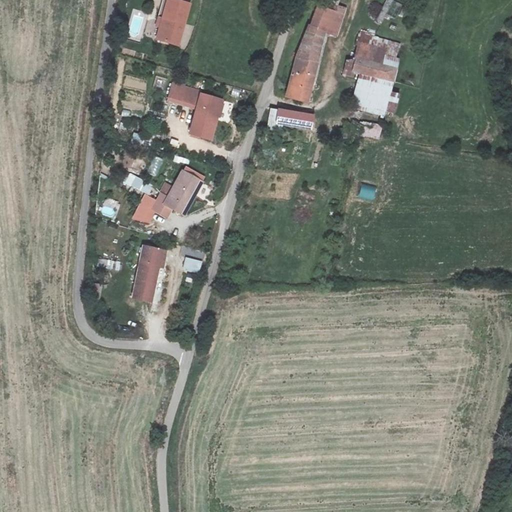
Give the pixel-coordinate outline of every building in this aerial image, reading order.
[(191,0),(163,0),(160,11),(161,12),(165,13),(162,22),(159,34),(180,40),(191,0)] [(398,17),(402,4),(394,1),(394,0),(385,0),(382,11),(398,17)] [(316,23),(290,100),(307,105),(331,34),(341,37),(345,23),(335,19),(332,28),(316,23)] [(352,78),(385,88),(390,74),(381,70),(384,61),(360,54),(352,78)] [(208,145),(219,106),(200,100),(200,97),(172,89),(167,105),(195,114),(188,139),(208,145)] [(277,122),(310,137),(315,124),(273,106),(264,125),(274,129),(277,122)] [(122,118),(122,129),(142,131),(143,119),(122,118)] [(360,122),(357,136),(379,140),(382,126),(360,122)] [(197,179),(179,170),(170,187),(164,183),(156,199),(163,202),(183,213),(193,193),(190,192),(197,179)] [(149,195),(153,183),(125,174),(122,186),(149,195)] [(358,197),(373,201),(377,188),(362,183),(358,197)] [(101,214),(114,218),(120,202),(106,197),(101,214)] [(98,268),(119,272),(121,263),(100,258),(98,268)] [(199,274),(202,261),(185,258),(182,271),(199,274)] [(164,280),(167,267),(147,261),(133,310),(150,315),(160,279),(164,280)]
